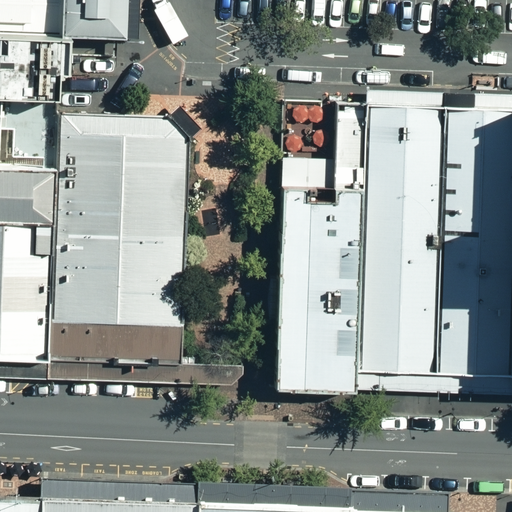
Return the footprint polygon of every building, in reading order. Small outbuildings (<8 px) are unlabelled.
[(0,0),(0,36),(60,39),(62,0),(0,0)] [(62,0),(60,39),(124,41),(126,0),(62,0)] [(0,101),(58,104),(60,47),(60,39),(0,36),(0,101)] [(366,91),(365,102),(445,105),(445,94),(366,91)] [(511,96),(445,94),(445,105),(511,107),(511,96)] [(59,116),(58,104),(0,101),(0,171),(56,173),(59,116)] [(362,193),(365,102),(336,101),(334,159),(332,192),(362,193)] [(356,374),(436,377),(445,105),(365,102),(362,193),(356,374)] [(436,377),(511,379),(511,107),(445,105),(436,377)] [(201,130),(178,107),(166,118),(177,129),(188,142),(201,130)] [(53,227),(48,362),(182,366),(187,192),(188,142),(177,129),(166,118),(121,117),(59,116),(56,173),(53,227)] [(281,157),(280,190),(332,192),(334,159),(281,157)] [(0,224),(53,227),(56,173),(0,171),(0,224)] [(274,380),(356,382),(356,378),(356,374),(362,193),(332,192),(280,190),(275,369),(274,380)] [(0,362),(48,365),(48,362),(53,227),(0,224),(0,362)] [(48,365),(0,362),(0,378),(47,380),(48,365)] [(182,366),(48,362),(48,365),(47,380),(230,386),(242,375),(243,368),(182,366)] [(511,379),(436,377),(356,374),(356,378),(356,382),(356,390),(511,395),(511,379)] [(356,382),(274,380),(274,393),(355,396),(356,390),(356,382)] [(196,509),(197,488),(40,484),(39,505),(196,509)] [(267,511),(351,511),(352,494),(197,488),(196,509),(267,511)] [(352,494),(351,511),(447,511),(448,498),(352,494)] [(33,511),(34,505),(0,503),(0,511),(33,511)]
